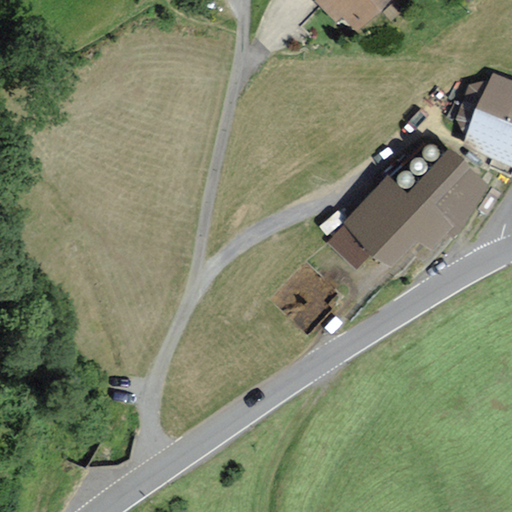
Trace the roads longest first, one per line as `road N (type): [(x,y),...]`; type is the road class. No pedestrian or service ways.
road 1 (residential): [(242,0),(191,288),(148,396),(157,470)]
road 2 (unclassified): [(157,470),(504,251)]
